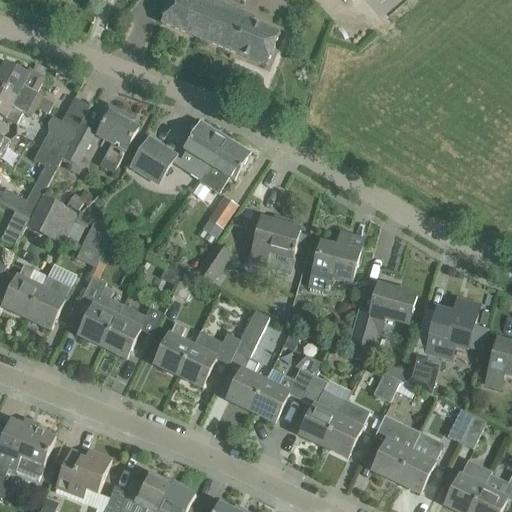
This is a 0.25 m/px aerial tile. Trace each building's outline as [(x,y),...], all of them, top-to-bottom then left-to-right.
[(205,0),(170,0),(169,6),(161,24),(266,67),(279,35),(254,25),(256,21),(205,0)] [(390,12),(404,0),(387,0),(383,3),(390,12)] [(6,64),(0,75),(0,89),(36,109),(41,98),(36,95),(45,79),(28,71),(26,75),(6,64)] [(30,120),(36,109),(0,89),(0,117),(16,127),(22,116),(30,120)] [(75,100),(62,123),(78,132),(80,127),(90,108),(75,100)] [(103,124),(97,136),(112,144),(104,159),(100,168),(113,175),(118,167),(126,152),(127,152),(129,147),(139,130),(134,128),(127,123),(129,118),(109,107),(106,113),(105,112),(99,122),(103,124)] [(62,123),(62,124),(69,127),(61,142),(48,135),(41,149),(63,161),(63,160),(78,132),(62,123)] [(228,151),(232,143),(201,124),(184,152),(186,153),(181,162),(204,176),(204,175),(207,176),(211,168),(220,153),(223,155),(226,150),(228,151)] [(78,132),(63,160),(77,167),(93,134),(80,127),(78,132)] [(0,162),(11,143),(0,137),(0,162)] [(149,140),(131,169),(158,186),(176,158),(149,140)] [(234,182),(240,172),(251,155),(232,143),(228,151),(226,150),(223,155),(220,153),(211,168),(207,176),(204,175),(204,176),(200,182),(199,183),(220,195),(230,179),(234,182)] [(41,149),(34,162),(45,168),(39,180),(36,185),(47,192),(62,163),(63,161),(41,149)] [(31,222),(44,198),(47,192),(30,182),(25,192),(31,195),(26,204),(4,192),(0,200),(0,205),(16,214),(31,222)] [(78,216),(44,198),(31,222),(28,229),(63,247),(67,237),(77,218),(78,216)] [(203,232),(215,240),(238,207),(226,199),(203,232)] [(2,242),(17,250),(31,222),(16,214),(2,242)] [(89,224),(77,218),(67,237),(78,243),(85,229),(86,230),(89,224)] [(269,255),(291,260),(292,261),(294,255),(296,256),(297,253),(302,254),(306,237),(299,235),(300,232),(298,231),(300,225),(284,220),(282,227),(262,222),(251,264),(265,268),(269,255)] [(97,271),(113,235),(93,226),(76,261),(97,271)] [(321,245),(316,265),(310,287),(329,292),(333,277),(353,283),(358,261),(363,242),(350,238),(346,252),(321,245)] [(217,246),(195,278),(210,288),(231,255),(217,246)] [(0,280),(1,280),(8,267),(0,262),(0,280)] [(18,280),(13,291),(4,309),(28,320),(42,291),(28,285),(35,271),(25,267),(19,280),(18,280)] [(172,296),(183,275),(166,267),(157,289),(172,296)] [(172,296),(187,303),(197,281),(183,275),(172,296)] [(81,335),(80,337),(103,349),(124,307),(101,297),(107,286),(98,281),(93,278),(92,280),(89,286),(80,304),(93,310),(81,335)] [(42,291),(28,320),(51,332),(65,302),(64,302),(71,289),(62,285),(48,279),(42,291)] [(366,285),(347,354),(368,364),(377,332),(381,333),(385,319),(409,326),(411,317),(417,298),(378,288),(378,289),(366,285)] [(482,355),(483,351),(488,331),(475,328),(480,308),(466,304),(462,318),(438,311),(426,354),(452,361),(456,348),(482,355)] [(124,307),(103,349),(127,360),(136,343),(141,332),(153,337),(163,316),(150,309),(146,318),(132,311),(124,307)] [(243,342),(231,368),(241,374),(228,402),(252,413),(265,385),(251,377),(257,364),(250,360),(269,319),(256,313),(243,342)] [(176,324),(164,348),(155,366),(179,378),(193,349),(179,342),(185,329),(176,324)] [(200,334),(193,349),(179,378),(203,389),(216,362),(231,368),(243,342),(227,335),(222,345),(200,334)] [(511,377),(511,346),(498,343),(486,386),(500,390),(504,376),(511,377)] [(406,386),(418,391),(427,359),(414,355),(406,386)] [(289,397),(302,403),(314,378),(300,371),(295,382),(285,377),(278,391),(265,385),(252,413),(275,425),(289,397)] [(385,375),(374,396),(390,404),(395,394),(401,383),(385,375)] [(300,437),(324,449),(346,404),(324,392),(328,385),(314,378),(302,403),(314,409),(300,437)] [(369,415),(346,404),(324,449),(348,460),(369,418),(367,418),(369,415)] [(474,418),(461,412),(448,439),(461,445),(474,418)] [(388,441),(382,454),(373,472),(397,484),(417,442),(421,434),(385,417),(376,435),(388,441)] [(474,418),(461,445),(473,451),(486,424),(474,418)] [(0,500),(1,501),(3,500),(4,499),(6,498),(9,495),(10,491),(9,488),(7,484),(3,482),(5,478),(8,470),(9,467),(40,479),(56,439),(35,431),(22,426),(10,421),(2,440),(0,439),(0,500)] [(417,442),(397,484),(421,495),(441,453),(417,442)] [(98,496),(105,480),(112,461),(89,452),(87,458),(70,452),(63,470),(55,490),(83,501),(87,492),(98,496)] [(446,507),(455,511),(473,511),(491,476),(492,474),(468,462),(446,507)] [(124,499),(147,510),(146,511),(160,511),(173,487),(149,475),(144,487),(132,481),(124,499)] [(511,476),(508,485),(491,476),(473,511),(502,511),(507,502),(511,503),(511,476)] [(173,487),(160,511),(197,511),(191,509),(196,498),(173,487)] [(105,511),(119,511),(122,506),(110,501),(105,511)]
